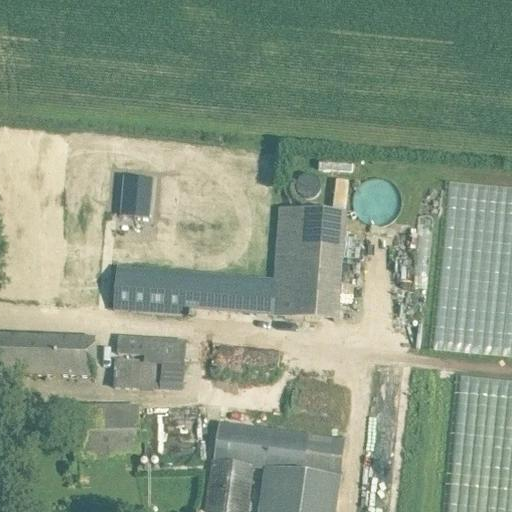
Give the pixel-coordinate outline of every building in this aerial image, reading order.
[(126,179),(122,217),(148,220),(152,181),(126,179)] [(336,181),(333,207),(349,209),(352,182),(336,181)] [(281,210),(276,282),(273,318),(338,323),(347,215),(281,210)] [(115,309),(114,312),(189,317),(189,312),(192,275),(118,270),(115,309)] [(0,376),(95,380),(96,340),(0,336),(0,376)] [(184,376),(186,344),(187,342),(119,338),(119,356),(145,357),(145,363),(116,361),(116,370),(115,370),(115,373),(115,390),(161,392),(162,375),(184,376)] [(511,383),(460,379),(459,395),(495,398),(496,391),(511,392),(511,383)] [(406,424),(425,425),(425,421),(435,422),(437,382),(409,381),(406,424)] [(75,408),(75,409),(76,462),(140,462),(140,408),(75,408)] [(220,427),(216,462),(254,467),(265,468),(269,469),(341,478),(346,443),(220,427)] [(213,462),(206,511),(248,511),(254,467),(216,462),(213,462)] [(337,511),(341,478),(269,469),(264,511),(337,511)]
